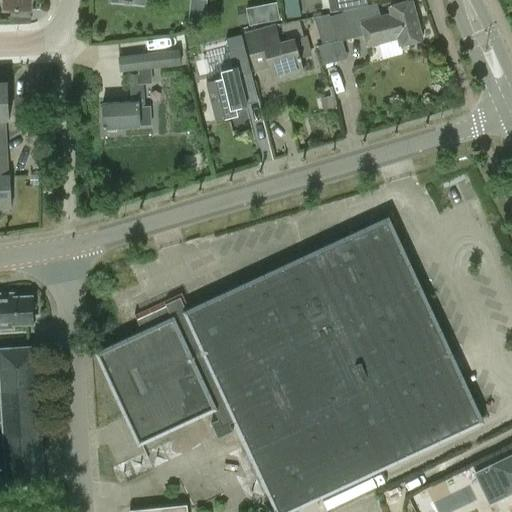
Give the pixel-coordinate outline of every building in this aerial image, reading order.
[(34,0),(4,0),(4,8),(33,10),(34,0)] [(298,0),(283,0),(288,20),(301,17),(298,0)] [(338,0),(337,0),(339,11),(363,6),(362,0),(338,0)] [(389,7),(391,13),(370,18),(368,7),(330,16),(329,14),(316,17),(322,44),(330,42),(364,34),(367,48),(398,40),(400,46),(423,40),(412,1),(389,7)] [(280,20),(276,3),(246,9),(249,26),(280,20)] [(303,73),(299,59),(312,55),(306,36),(304,36),(300,21),(282,27),(281,24),(276,26),(275,24),(244,33),(255,72),(270,68),(274,81),(303,73)] [(323,65),(335,62),(330,42),(322,44),(318,45),(323,65)] [(129,76),(130,103),(102,104),(104,128),(140,125),(140,127),(152,126),(150,106),(145,107),(144,84),(152,83),(151,69),(181,65),(179,50),(118,57),(119,72),(138,71),(139,75),(129,76)] [(221,71),(223,78),(205,82),(215,121),(238,115),(236,108),(258,103),(246,53),(231,57),(233,68),(221,71)] [(11,120),(10,85),(0,85),(0,211),(14,211),(12,177),(9,177),(6,120),(11,120)] [(389,216),(186,310),(186,311),(237,421),(234,422),(275,511),(291,511),(485,423),(389,216)] [(0,329),(13,329),(13,325),(34,324),(32,296),(14,297),(14,293),(0,293),(0,329)] [(136,320),(142,331),(95,353),(137,444),(213,409),(218,420),(211,423),(218,438),(233,431),(230,424),(234,422),(237,421),(186,311),(186,310),(180,298),(165,304),(166,306),(136,320)] [(0,349),(0,376),(2,412),(0,414),(0,509),(28,508),(28,503),(43,502),(42,483),(44,483),(35,347),(0,349)] [(511,492),(511,457),(493,466),(507,495),(511,492)]
